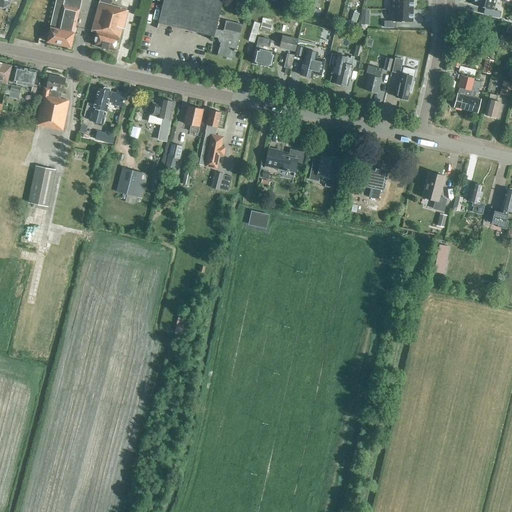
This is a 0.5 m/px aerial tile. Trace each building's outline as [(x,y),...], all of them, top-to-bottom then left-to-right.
[(0,0),(0,7),(4,8),(10,4),(10,0),(0,0)] [(71,48),(81,0),(56,0),(47,43),(71,48)] [(123,29),(128,11),(121,9),(121,8),(112,5),(113,0),(100,0),(91,32),(97,33),(93,45),(116,51),(122,28),(123,29)] [(223,32),(215,30),(222,0),(163,0),(158,24),(159,23),(214,37),(218,38),(219,42),(220,43),(217,55),(234,60),(242,25),(226,21),(223,32)] [(392,0),(393,10),(413,10),(413,0),(392,0)] [(475,0),(474,6),(494,11),(496,0),(475,0)] [(393,22),(413,22),(413,10),(393,10),(393,22)] [(272,26),(261,24),(260,30),(270,33),(272,26)] [(295,51),(298,39),(282,36),(280,48),(295,51)] [(271,68),(275,53),(267,51),(270,40),(259,38),(252,64),(271,68)] [(361,57),(363,47),(356,45),(354,55),(361,57)] [(295,54),(302,56),(304,47),(297,46),(295,54)] [(300,75),(312,78),(318,53),(306,51),(300,75)] [(326,65),(329,53),(322,51),(319,63),(326,65)] [(290,69),(294,56),(287,54),(284,67),(290,69)] [(350,59),(348,59),(348,57),(335,54),(330,74),(336,76),(334,84),(336,84),(336,86),(340,86),(342,85),(347,86),(353,58),(351,57),(350,59)] [(462,56),(454,54),(451,67),(459,69),(462,56)] [(390,72),(392,60),(386,58),(383,70),(390,72)] [(400,74),(403,60),(395,58),(392,72),(400,74)] [(494,61),(485,59),(482,73),(490,75),(494,61)] [(0,82),(7,85),(11,67),(0,63),(0,82)] [(477,74),(478,68),(461,66),(461,72),(477,74)] [(34,87),(37,72),(16,67),(13,83),(34,87)] [(377,93),(380,78),(379,78),(381,70),(368,67),(366,76),(368,76),(365,91),(377,93)] [(406,85),(408,76),(402,74),(400,83),(399,83),(395,98),(407,100),(410,85),(406,85)] [(62,92),(65,79),(49,76),(47,88),(44,87),(36,126),(62,131),(69,101),(60,99),(61,92),(62,92)] [(466,110),(473,81),(473,79),(461,76),(458,88),(459,88),(454,107),(466,110)] [(511,82),(503,80),(500,95),(510,97),(511,86),(511,82)] [(473,81),(466,110),(477,113),(481,100),(474,98),(475,93),(478,93),(481,83),(473,81)] [(21,87),(11,85),(10,87),(7,86),(5,94),(9,95),(8,98),(18,100),(21,87)] [(110,92),(110,89),(104,88),(102,90),(98,89),(93,107),(87,105),(84,117),(90,118),(89,121),(102,124),(109,102),(113,103),(113,104),(123,107),(126,96),(117,93),(117,95),(111,93),(112,92),(110,92)] [(496,118),(500,103),(496,102),(497,96),(490,95),(485,115),(496,118)] [(166,143),(174,103),(161,100),(160,105),(153,104),(151,116),(149,115),(147,123),(161,126),(158,141),(166,143)] [(197,136),(203,110),(187,107),(184,123),(191,125),(190,132),(195,133),(195,135),(197,136)] [(220,113),(211,111),(199,165),(216,169),(219,155),(223,156),(225,149),(220,148),(222,138),(215,137),(220,113)] [(134,126),(132,136),(139,138),(142,127),(134,126)] [(115,136),(96,131),(94,139),(100,141),(98,146),(110,149),(112,144),(113,144),(115,136)] [(180,160),(183,147),(170,144),(167,161),(177,163),(178,159),(180,160)] [(288,158),(282,157),(283,152),(269,149),(265,167),(295,173),(296,165),(302,166),(305,153),(290,150),(288,158)] [(332,188),(338,160),(321,156),(320,161),(313,160),(309,180),(318,182),(319,177),(327,178),(326,180),(324,186),(332,188)] [(48,207),(55,170),(35,166),(27,203),(48,207)] [(142,199),(146,181),(144,180),(145,174),(122,168),(116,193),(123,194),(126,195),(142,199)] [(383,191),(387,172),(367,168),(364,187),(369,188),(369,190),(370,190),(367,204),(376,205),(377,200),(378,200),(380,190),(383,191)] [(162,173),(154,171),(150,185),(152,186),(151,191),(155,192),(157,187),(158,187),(162,173)] [(270,172),(263,171),(262,178),(268,179),(270,172)] [(189,181),(191,174),(184,172),(183,180),(189,181)] [(219,190),(223,174),(215,172),(211,188),(219,190)] [(444,211),(447,199),(439,197),(445,176),(429,172),(423,195),(436,199),(433,208),(444,211)] [(482,215),(485,204),(480,203),(484,187),(472,184),(468,200),(473,202),(472,206),(474,206),(473,212),(482,215)] [(511,213),(511,211),(511,192),(505,190),(499,212),(494,211),(491,223),(498,225),(497,228),(506,230),(508,221),(506,221),(509,212),(511,213)] [(459,212),(463,198),(455,196),(452,210),(459,212)] [(358,206),(343,203),(342,210),(356,213),(358,206)] [(266,229),(269,215),(251,211),(248,225),(266,229)] [(446,215),(440,214),(437,226),(443,227),(446,215)] [(435,272),(444,274),(447,261),(445,261),(448,247),(440,246),(435,272)] [(179,334),(184,335),(189,316),(184,315),(179,334)]
